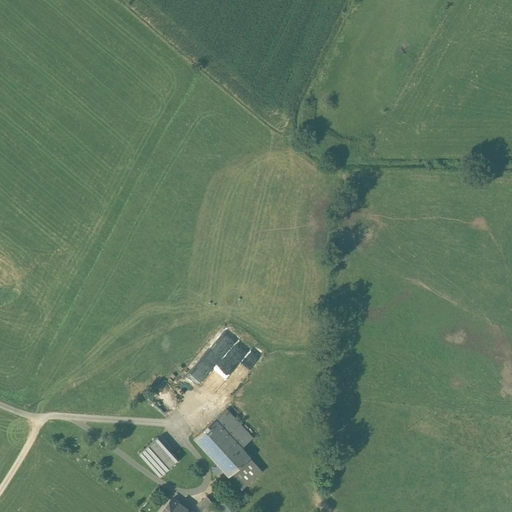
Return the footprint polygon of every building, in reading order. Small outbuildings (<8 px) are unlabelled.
[(230,403),(195,434),(231,475),(253,456),(244,446),(258,434),(230,403)] [(179,458),(160,435),(140,451),(159,474),(179,458)] [(264,468),(253,456),(231,475),(242,488),(264,468)] [(196,511),(171,494),(159,511),(196,511)] [(208,495),(196,501),(202,511),(205,511),(214,507),(208,495)]
